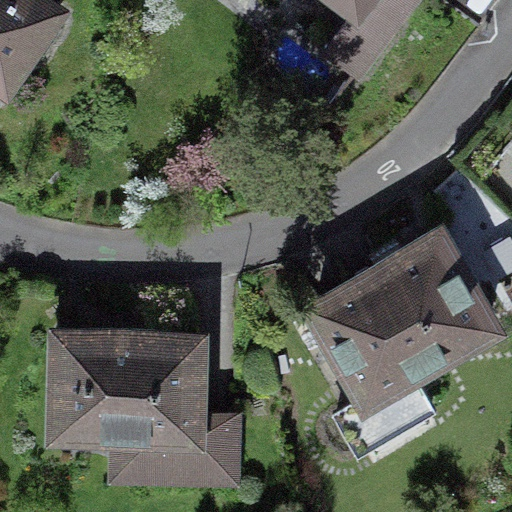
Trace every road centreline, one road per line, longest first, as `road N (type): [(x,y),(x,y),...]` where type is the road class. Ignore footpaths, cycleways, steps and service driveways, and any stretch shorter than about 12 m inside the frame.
road 1 (residential): [(391,170),(311,219),(203,252),(117,255),(0,230)]
road 2 (residential): [(511,26),(450,110),(391,170)]
